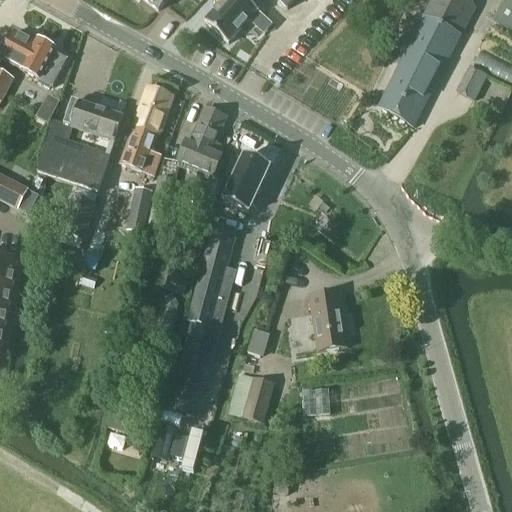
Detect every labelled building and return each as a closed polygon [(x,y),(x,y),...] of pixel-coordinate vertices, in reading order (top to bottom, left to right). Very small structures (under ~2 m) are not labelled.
[(141,0),(155,11),(159,13),(168,0),(141,0)] [(256,15),(240,0),(226,0),(203,26),(227,47),(256,15)] [(271,0),(286,13),(291,9),(298,0),(271,0)] [(414,130),(460,39),(476,7),(471,2),(471,0),(432,0),(423,19),(377,111),(414,130)] [(511,31),(511,0),(505,0),(494,21),(511,31)] [(13,32),(0,57),(0,60),(52,88),(67,60),(52,52),(54,50),(53,49),(52,45),(42,39),(42,40),(37,41),(36,40),(35,43),(13,32)] [(474,103),(487,78),(470,69),(457,94),(474,103)] [(0,102),(0,103),(12,80),(0,73),(0,102)] [(156,144),(172,98),(148,90),(132,135),(156,144)] [(65,128),(52,124),(36,173),(97,194),(121,122),(80,108),(81,106),(71,103),(67,114),(69,115),(65,128)] [(186,144),(177,164),(212,178),(221,159),(218,157),(222,148),(215,145),(226,120),(204,111),(190,145),(186,144)] [(162,159),(152,155),(156,144),(132,135),(120,167),(154,180),(162,159)] [(254,162),(245,158),(223,205),(248,217),(270,169),(268,169),(269,166),(255,160),(254,162)] [(28,192),(0,176),(0,203),(18,213),(28,192)] [(162,239),(174,182),(158,179),(146,236),(162,239)] [(144,237),(152,194),(135,190),(126,233),(144,237)] [(84,243),(96,206),(70,198),(58,235),(84,243)] [(325,216),(330,210),(323,205),(319,210),(325,216)] [(168,411),(198,418),(236,273),(227,271),(237,232),(213,226),(188,323),(191,324),(168,411)] [(92,239),(86,259),(98,263),(105,243),(92,239)] [(0,284),(12,287),(16,266),(2,263),(3,256),(0,255),(0,284)] [(93,291),(97,281),(84,276),(80,286),(93,291)] [(0,305),(8,307),(12,287),(0,284),(0,305)] [(339,295),(309,299),(317,355),(347,350),(345,333),(347,333),(347,332),(345,332),(343,321),(346,320),(343,320),(339,295)] [(0,326),(4,327),(8,307),(0,305),(0,326)] [(168,361),(171,347),(156,344),(153,358),(168,361)] [(262,425),(273,387),(254,382),(243,420),(262,425)] [(330,392),(303,392),(303,420),(331,420),(330,392)] [(106,431),(132,438),(138,418),(112,410),(106,431)] [(167,464),(176,430),(161,426),(152,460),(167,464)] [(192,435),(182,474),(193,477),(203,438),(192,435)] [(288,485),(278,484),(276,495),(286,497),(288,485)]
